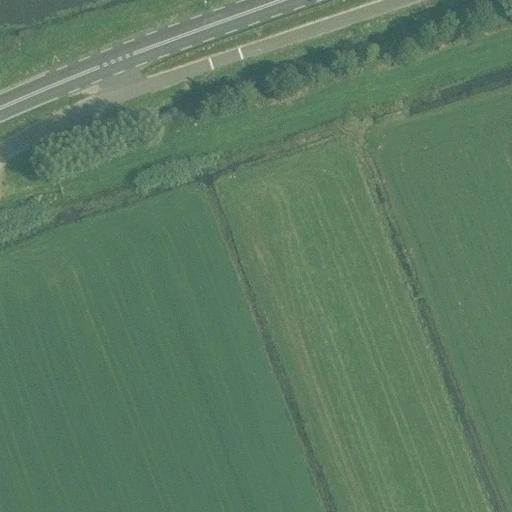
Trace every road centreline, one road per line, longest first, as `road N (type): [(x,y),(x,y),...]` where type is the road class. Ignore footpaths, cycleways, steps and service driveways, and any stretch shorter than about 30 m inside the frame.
road 1 (unclassified): [(123,93),(401,0)]
road 2 (primary): [(109,62),(281,0)]
road 3 (unclassified): [(0,153),(123,93)]
